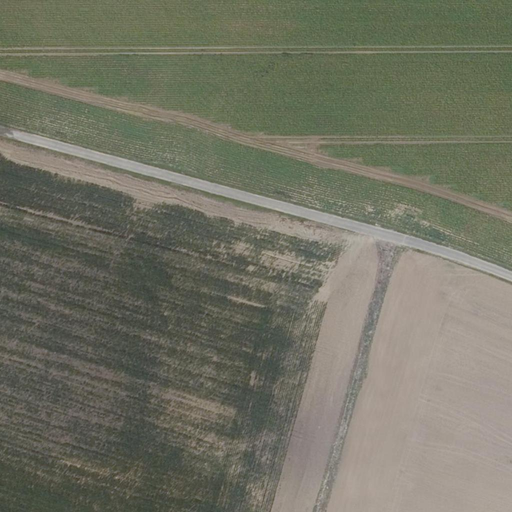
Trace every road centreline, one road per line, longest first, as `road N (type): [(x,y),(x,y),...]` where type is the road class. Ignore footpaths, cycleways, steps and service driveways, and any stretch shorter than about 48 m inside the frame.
road 1 (unclassified): [(0,131),(398,237),(511,277)]
road 2 (track): [(323,511),(398,237)]
